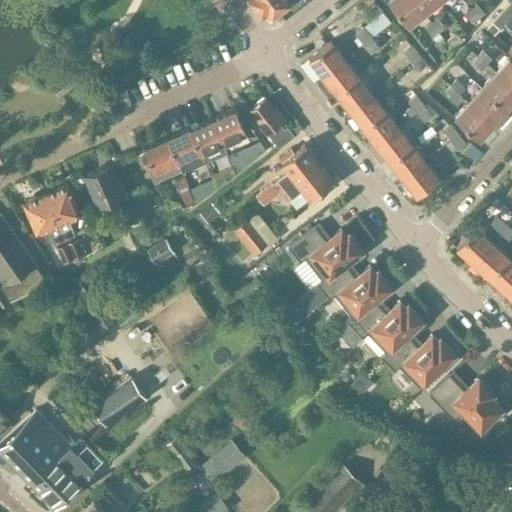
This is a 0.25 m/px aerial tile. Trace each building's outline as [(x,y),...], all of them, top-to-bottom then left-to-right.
[(262,0),(254,7),(262,18),(265,15),(268,18),(291,0),(262,0)] [(387,0),(407,25),(424,11),(415,0),(387,0)] [(415,0),(424,11),(438,0),(415,0)] [(511,3),(509,1),(500,11),(508,18),(511,13),(511,3)] [(469,8),(477,18),(484,12),(477,2),(469,8)] [(369,10),(376,19),(384,12),(377,4),(369,10)] [(471,22),(477,18),(469,8),(463,12),(471,22)] [(498,28),(508,18),(500,11),(491,21),(498,28)] [(431,21),(439,31),(445,26),(437,16),(431,21)] [(432,36),(439,31),(431,21),(424,26),(432,36)] [(355,33),(362,43),(368,36),(378,28),(376,25),(366,33),(362,28),(355,33)] [(376,46),(368,36),(362,43),(369,52),(376,46)] [(329,40),(307,57),(320,75),(342,57),(329,40)] [(403,50),(410,58),(418,52),(411,44),(403,50)] [(472,50),(486,64),(491,58),(482,49),(476,54),(472,50)] [(466,56),(481,70),(486,64),(472,50),(466,56)] [(421,72),(429,67),(418,52),(410,58),(421,72)] [(320,75),(335,93),(357,75),(342,57),(320,75)] [(494,71),(511,87),(511,60),(508,57),(494,71)] [(480,86),(505,108),(511,100),(511,87),(494,71),(480,86)] [(357,75),(335,93),(348,110),(370,91),(357,75)] [(450,84),(459,93),(465,87),(455,78),(450,84)] [(454,99),(459,93),(450,84),(444,90),(454,99)] [(468,100),(492,122),(505,108),(480,86),(468,100)] [(370,91),(348,110),(362,127),(384,109),(370,91)] [(408,101),(415,111),(424,104),(416,94),(408,101)] [(263,96),(248,108),(278,146),(293,135),(286,126),(283,129),(277,121),(283,117),(275,106),(273,108),(263,96)] [(478,138),(492,122),(468,100),(453,116),(478,138)] [(432,114),(424,104),(415,111),(423,120),(432,114)] [(211,117),(221,140),(244,129),(234,106),(211,117)] [(384,109),(362,127),(375,144),(397,126),(384,109)] [(189,127),(199,150),(221,140),(211,117),(189,127)] [(441,128),(449,138),(457,132),(449,122),(441,128)] [(431,125),(417,135),(422,142),(436,132),(431,125)] [(397,126),(375,144),(387,160),(410,142),(397,126)] [(176,160),(199,150),(189,127),(165,137),(176,160)] [(464,142),(457,132),(449,138),(457,148),(464,142)] [(145,163),(153,182),(180,170),(176,160),(165,137),(142,148),(148,161),(145,163)] [(287,170),(255,195),(262,204),(278,191),(279,192),(318,161),(303,142),(293,150),(290,147),(277,157),(287,170)] [(410,142),(387,160),(401,177),(423,160),(410,142)] [(240,151),(229,156),(232,163),(236,172),(246,165),(246,163),(240,151)] [(423,160),(401,177),(415,194),(437,177),(423,160)] [(318,161),(279,192),(287,202),(302,189),(312,202),(325,192),(322,188),(333,180),(318,161)] [(232,163),(216,171),(221,183),(236,172),(232,163)] [(84,174),(97,205),(124,193),(118,180),(115,181),(108,164),(84,174)] [(188,185),(184,176),(173,181),(178,190),(188,185)] [(44,192),(64,239),(74,234),(68,220),(80,214),(67,182),(44,192)] [(200,183),(190,187),(196,202),(206,194),(200,183)] [(136,196),(142,200),(149,196),(150,189),(144,184),(137,188),(136,196)] [(186,205),(195,201),(189,188),(180,192),(186,205)] [(21,202),(35,234),(47,228),(54,243),(64,239),(44,192),(21,202)] [(120,204),(126,219),(134,216),(129,202),(128,201),(120,204)] [(198,212),(207,223),(220,213),(211,201),(198,212)] [(0,285),(0,286),(9,300),(28,291),(45,279),(34,263),(35,263),(0,213),(0,277),(4,283),(0,285)] [(490,223),(498,231),(505,224),(496,217),(490,223)] [(247,218),(233,229),(253,254),(267,243),(247,218)] [(287,245),(300,261),(304,257),(321,278),(322,279),(344,262),(361,248),(359,245),(358,246),(349,235),(350,234),(348,231),(345,234),(340,227),(325,239),(314,224),(287,245)] [(507,238),(511,232),(511,231),(505,224),(498,231),(507,238)] [(474,225),(454,246),(470,260),(471,261),(490,240),(474,225)] [(165,236),(146,247),(155,262),(173,251),(165,236)] [(67,242),(73,258),(84,254),(78,238),(67,242)] [(490,240),(471,261),(487,275),(506,254),(490,240)] [(56,246),(62,262),(73,258),(67,242),(56,246)] [(506,254),(487,275),(503,290),(511,279),(511,259),(507,255),(506,254)] [(188,268),(195,282),(215,272),(208,258),(188,268)] [(333,294),(350,315),(373,298),(390,285),(388,282),(387,283),(378,271),(379,271),(377,268),(374,270),(369,264),(354,275),(344,262),(322,279),(321,278),(316,282),(328,297),(333,294)] [(511,279),(503,290),(505,292),(511,298),(511,279)] [(0,306),(9,300),(0,286),(0,306)] [(366,332),(384,351),(385,352),(405,333),(421,317),(419,315),(418,315),(409,305),(409,304),(407,302),(404,304),(398,299),(385,311),(373,298),(350,315),(345,318),(362,336),(366,332)] [(99,316),(69,337),(79,351),(109,330),(99,316)] [(417,345),(405,333),(385,352),(384,351),(380,355),(394,370),(398,365),(418,386),(454,351),(451,349),(441,339),(441,338),(439,336),(436,339),(431,333),(417,345)] [(479,379),(480,379),(477,376),(464,389),(449,373),(428,393),(459,424),(469,415),(480,426),(483,423),(485,425),(496,415),(494,413),(501,406),(489,394),(492,391),(490,389),(489,389),(479,379)] [(104,424),(146,396),(132,376),(90,404),(104,424)] [(35,408),(0,442),(0,451),(34,486),(53,506),(79,481),(93,467),(69,443),(35,408)] [(231,438),(199,464),(214,482),(245,455),(231,438)] [(177,456),(186,468),(193,463),(184,450),(177,456)] [(341,465),(294,511),(330,511),(360,483),(341,465)] [(105,486),(78,511),(115,511),(123,505),(105,486)] [(195,506),(200,511),(221,511),(229,506),(215,489),(195,506)] [(130,511),(145,511),(148,510),(141,503),(130,511)]
